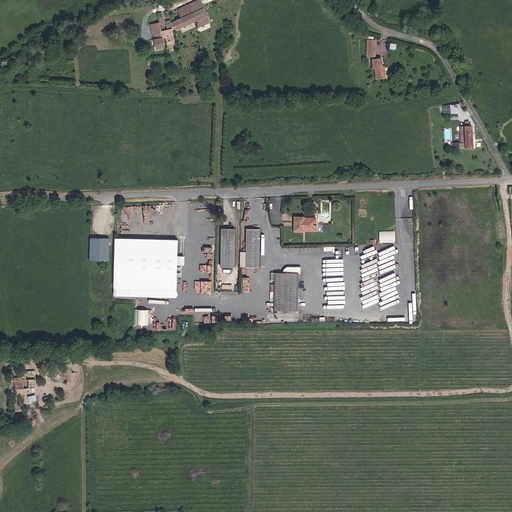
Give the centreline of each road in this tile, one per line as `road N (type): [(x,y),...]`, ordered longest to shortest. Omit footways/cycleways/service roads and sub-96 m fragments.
road 1 (unclassified): [(0,200),(509,182)]
road 2 (unclassified): [(509,182),(443,58),(419,39),(373,25),(346,0)]
road 3 (track): [(219,192),(215,33),(206,0)]
road 4 (unknown): [(395,185),(397,282),(369,306),(327,310)]
